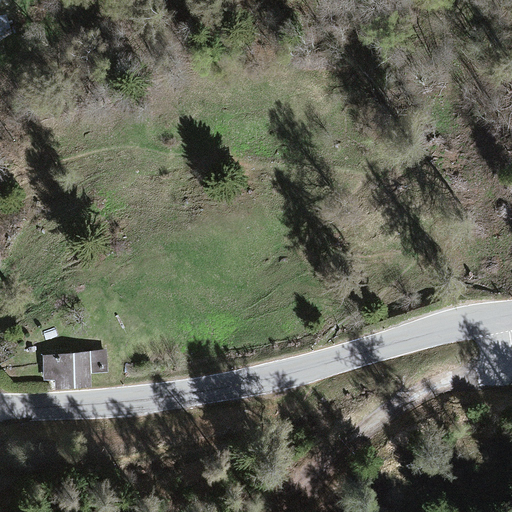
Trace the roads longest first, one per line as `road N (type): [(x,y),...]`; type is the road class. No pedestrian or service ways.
road 1 (unclassified): [(0,408),(155,398),(249,382),(511,312)]
road 2 (track): [(511,357),(377,417),(301,491),(259,511)]
